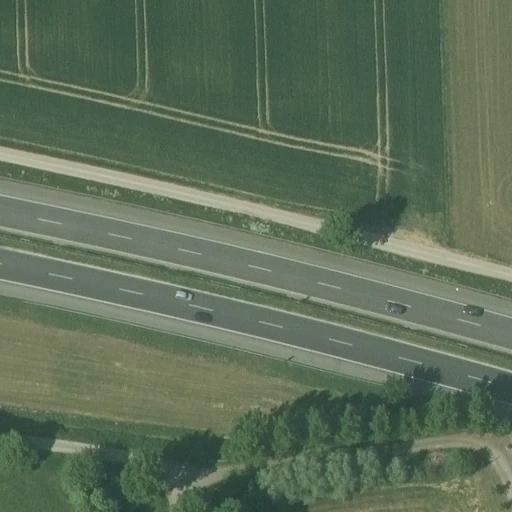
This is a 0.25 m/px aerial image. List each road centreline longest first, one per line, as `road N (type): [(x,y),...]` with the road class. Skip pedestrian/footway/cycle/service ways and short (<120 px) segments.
road 1 (unclassified): [(511,281),(0,154)]
road 2 (motorway): [(511,319),(0,192)]
road 3 (motorway): [(0,266),(511,391)]
road 4 (unclassified): [(0,441),(150,465),(179,483),(178,511)]
